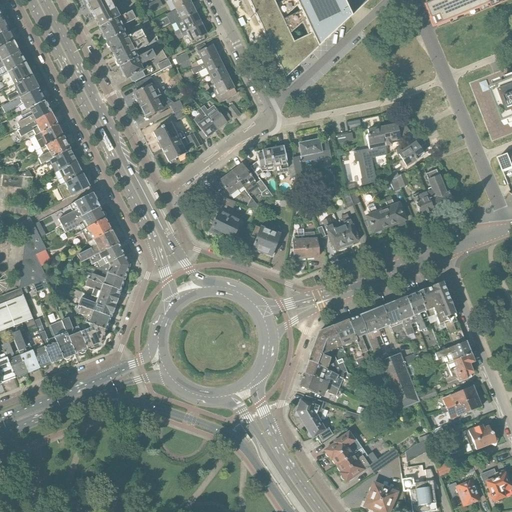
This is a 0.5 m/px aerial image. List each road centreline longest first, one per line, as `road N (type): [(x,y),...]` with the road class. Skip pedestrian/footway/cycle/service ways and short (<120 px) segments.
road 1 (residential): [(13,0),(145,254)]
road 2 (secondary): [(29,0),(157,250)]
road 3 (secondary): [(173,246),(44,0)]
road 4 (residential): [(214,0),(270,117),(162,193)]
road 5 (primary): [(87,398),(129,399),(232,436),(288,511)]
road 6 (residential): [(162,193),(58,0)]
road 7 (residential): [(511,431),(439,252)]
road 8 (primary): [(217,393),(241,410),(307,511)]
road 9 (residential): [(317,296),(186,240)]
road 10 (primary): [(113,371),(0,416)]
road 11 (residential): [(281,422),(280,404),(315,309)]
